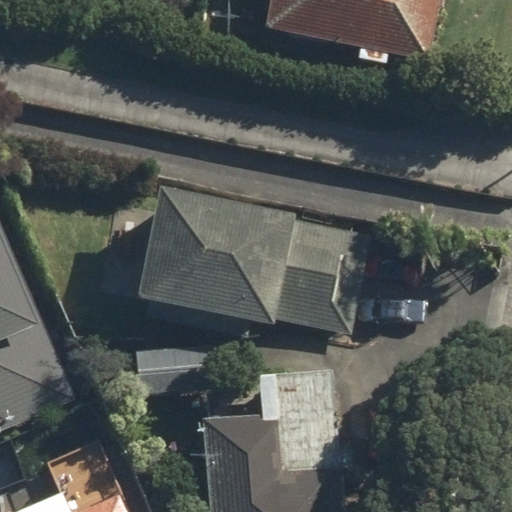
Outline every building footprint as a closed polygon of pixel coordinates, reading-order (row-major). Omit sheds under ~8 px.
[(244,0),(258,2),(252,47),(346,59),(344,75),(374,79),(375,68),(420,73),(429,0),(244,0)] [(258,321),(297,328),(295,340),(342,349),(344,337),(361,250),(111,204),(95,290),(116,294),(111,320),(253,347),(258,321)] [(0,414),(41,398),(0,298),(0,414)] [(201,353),(121,357),(123,403),(203,399),(201,353)] [(237,391),(240,429),(192,433),(198,511),(330,511),(328,487),(342,485),(340,456),(326,457),(320,384),(237,391)] [(104,511),(91,483),(28,511),(104,511)]
